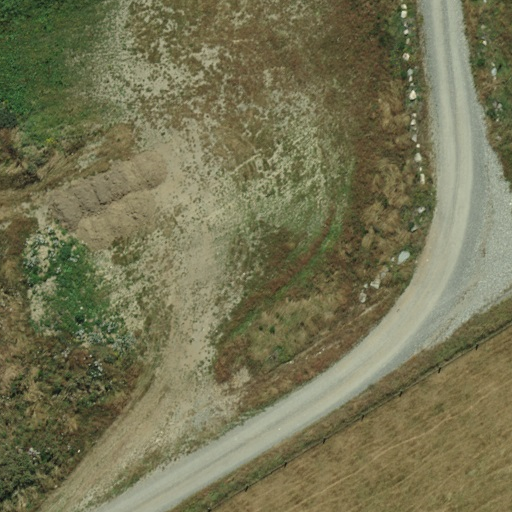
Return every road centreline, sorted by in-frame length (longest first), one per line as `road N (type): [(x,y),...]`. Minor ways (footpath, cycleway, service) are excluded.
road 1 (track): [(102,511),(511,252)]
road 2 (track): [(453,289),(458,184),(422,0)]
